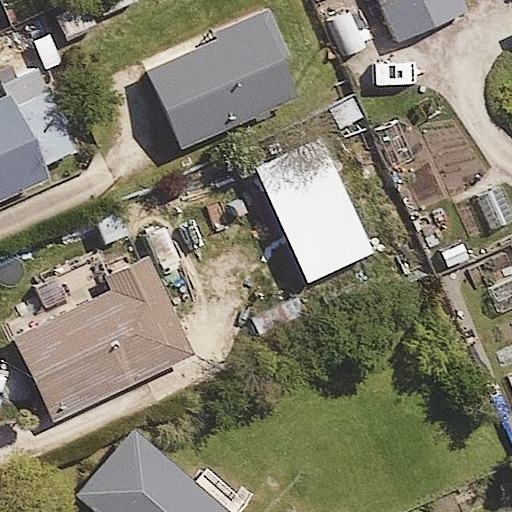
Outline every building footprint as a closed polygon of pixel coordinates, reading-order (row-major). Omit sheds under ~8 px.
[(458,8),(454,0),(372,0),(389,38),(458,8)] [(347,7),(323,18),(341,56),(365,45),(347,7)] [(295,90),(260,10),(136,65),(171,145),(295,90)] [(68,145),(34,73),(0,89),(0,189),(36,172),(31,162),(68,145)] [(184,350),(138,255),(92,277),(97,288),(4,333),(45,418),(184,350)] [(202,468),(190,482),(127,426),(69,492),(91,511),(238,511),(244,506),(202,468)]
